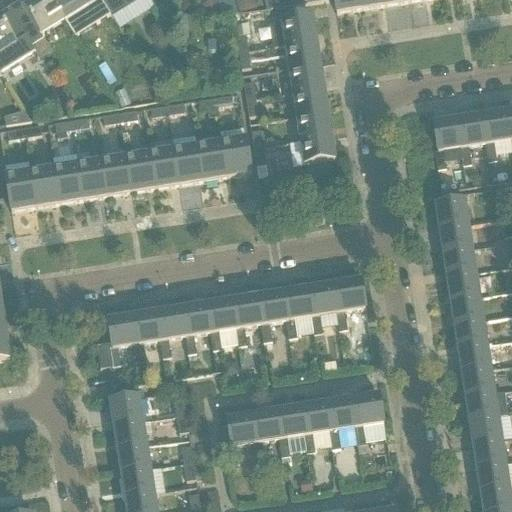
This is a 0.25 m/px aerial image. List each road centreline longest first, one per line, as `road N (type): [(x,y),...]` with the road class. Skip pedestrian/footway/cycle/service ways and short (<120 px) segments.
road 1 (residential): [(58,416),(45,314),(63,290),(387,240)]
road 2 (residential): [(387,240),(363,96),(377,87),(511,67)]
road 3 (residential): [(434,511),(387,240)]
